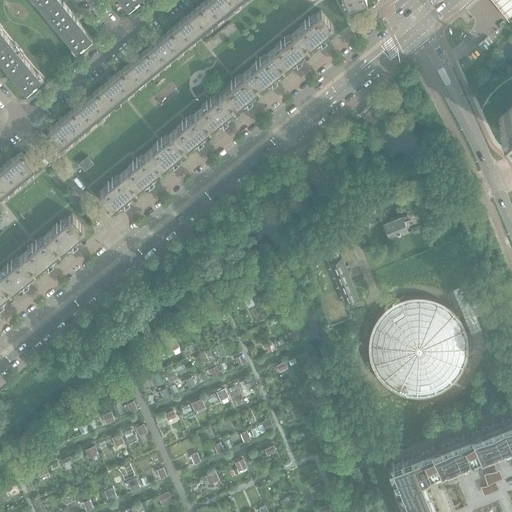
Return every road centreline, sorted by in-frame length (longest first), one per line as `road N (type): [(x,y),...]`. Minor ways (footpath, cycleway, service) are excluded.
road 1 (secondary): [(408,9),(122,243)]
road 2 (secondary): [(135,258),(418,27)]
road 3 (secondary): [(0,370),(135,258)]
road 4 (secondary): [(122,243),(0,344)]
road 5 (residential): [(21,122),(122,243)]
road 6 (residential): [(123,39),(21,122)]
